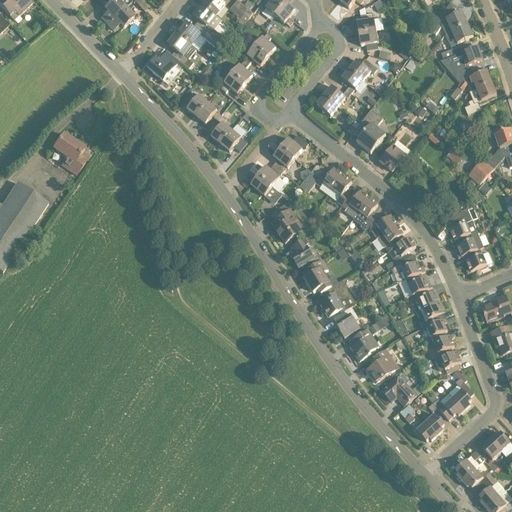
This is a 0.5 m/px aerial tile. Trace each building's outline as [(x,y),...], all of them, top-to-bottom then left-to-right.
[(15,0),(12,3),(9,0),(0,0),(0,8),(9,18),(13,22),(18,18),(32,5),(27,0),(15,0)] [(107,26),(125,10),(119,3),(121,1),(120,0),(110,0),(113,3),(105,10),(108,14),(102,20),(107,26)] [(144,13),(149,9),(140,0),(135,0),(133,2),(144,13)] [(202,5),(216,17),(225,7),(216,0),(208,0),(207,2),(205,1),(202,5)] [(263,4),(258,0),(254,5),(259,9),(263,4)] [(275,18),(286,4),(280,0),(274,0),(274,1),(272,0),(266,0),(266,1),(263,4),(259,9),(258,11),(263,15),(266,11),(275,18)] [(342,0),(340,3),(349,11),(355,3),(360,7),(364,2),(362,0),(342,0)] [(233,7),(249,20),(254,15),(237,2),(233,7)] [(286,4),(275,18),(284,26),(285,25),(290,29),(294,24),(289,20),(296,12),(286,4)] [(208,28),(216,17),(202,5),(197,10),(199,12),(194,18),(208,28)] [(243,28),(249,20),(233,7),(229,12),(237,19),(236,21),(239,23),(238,25),(243,28)] [(125,10),(107,26),(113,33),(120,26),(123,30),(134,20),(125,10)] [(452,34),(468,27),(462,14),(446,21),(452,34)] [(373,22),(372,16),(361,18),(361,24),(357,25),(359,36),(376,33),(374,22),(373,22)] [(0,36),(10,27),(0,17),(0,36)] [(436,37),(444,26),(438,22),(430,33),(436,37)] [(192,47),(200,37),(186,25),(177,35),(192,47)] [(450,60),(462,55),(459,46),(473,39),(468,27),(452,34),(445,37),(452,52),(447,54),(450,60)] [(207,34),(217,42),(226,49),(230,44),(211,29),(207,34)] [(376,33),(359,36),(361,48),(366,47),(367,53),(378,51),(377,45),(378,45),(376,33)] [(213,48),(217,42),(207,34),(203,39),(213,48)] [(197,52),(192,47),(177,35),(168,46),(176,53),(173,57),(172,57),(180,63),(189,71),(194,65),(189,62),(197,52)] [(255,49),(269,60),(276,51),(268,44),(272,39),(267,35),(263,40),(255,49)] [(220,53),(225,48),(217,42),(213,48),(220,53)] [(261,69),(269,60),(255,49),(248,58),(244,63),(249,67),(253,62),(261,69)] [(478,49),(462,55),(467,68),(483,62),(478,49)] [(406,61),(411,56),(404,50),(399,56),(406,61)] [(172,57),(173,57),(168,54),(160,63),(157,60),(148,71),(163,83),(180,63),(172,57)] [(420,65),(428,57),(425,54),(420,59),(415,54),(412,57),(420,65)] [(349,72),(363,83),(370,74),(373,77),(377,72),(365,62),(361,66),(357,63),(349,72)] [(411,62),(405,69),(411,73),(416,67),(411,62)] [(245,72),(249,67),(244,63),(240,68),(240,67),(232,76),(246,88),(253,79),(245,72)] [(400,69),(394,64),(389,71),(396,76),(398,73),(400,69)] [(355,92),(363,83),(349,72),(342,81),(350,88),(346,92),(351,96),(355,92)] [(471,94),(492,86),(487,73),(480,76),(478,72),(468,76),(468,77),(463,83),(454,94),(450,99),(455,102),(467,87),(469,88),(471,94)] [(238,97),(246,88),(232,76),(225,86),(221,91),(226,95),(230,90),(238,97)] [(471,94),(470,95),(473,102),(469,104),(469,105),(463,107),(465,110),(468,118),(481,112),(478,105),(497,97),(492,86),(471,94)] [(351,96),(346,92),(342,97),(332,89),(324,98),(338,109),(345,101),(347,102),(351,96)] [(196,119),(208,105),(199,98),(198,99),(193,94),(189,100),(194,104),(187,111),(196,119)] [(330,119),(338,109),(324,98),(316,107),(330,119)] [(377,103),(370,98),(367,103),(373,108),(377,103)] [(217,123),(221,118),(217,114),(217,113),(208,105),(196,119),(206,127),(212,119),(217,123)] [(434,107),(430,113),(435,116),(439,111),(434,107)] [(423,119),(427,113),(419,108),(415,115),(423,119)] [(402,121),(409,118),(406,111),(400,114),(402,121)] [(371,156),(386,138),(376,130),(383,121),(372,112),(359,128),(366,134),(357,145),(371,156)] [(252,120),(247,116),(243,120),(248,125),(252,120)] [(221,147),(232,133),(223,125),(226,122),(221,118),(217,123),(222,126),(211,139),(221,147)] [(238,126),(234,132),(243,139),(247,133),(238,126)] [(356,132),(351,129),(351,128),(347,133),(352,137),(356,132)] [(457,140),(463,135),(457,128),(451,133),(457,140)] [(443,131),(437,142),(432,138),(429,141),(437,148),(440,145),(446,133),(443,131)] [(500,151),(487,166),(494,172),(505,159),(507,157),(506,153),(511,150),(511,134),(511,132),(495,138),(500,151)] [(232,133),(221,147),(230,154),(232,152),(234,150),(241,155),(248,146),(241,140),(232,133)] [(77,178),(88,162),(80,157),(85,151),(63,137),(54,151),(67,160),(62,168),(77,178)] [(281,150),(295,162),(303,152),(303,153),(308,146),(297,137),(292,144),(288,141),(281,150)] [(392,174),(399,166),(406,158),(394,148),(380,164),(392,174)] [(287,171),(295,162),(281,150),(273,159),(277,162),(273,167),(282,175),(286,170),(287,171)] [(457,167),(464,158),(455,150),(447,158),(457,167)] [(319,181),(323,175),(327,169),(322,166),(320,169),(318,167),(316,168),(311,174),(319,181)] [(279,179),(282,175),(273,167),(269,172),(266,169),(258,178),(272,189),(279,180),(279,179)] [(334,190),(343,178),(334,171),(328,179),(323,175),(319,181),(316,185),(321,189),(325,183),(334,190)] [(477,171),(470,179),(479,188),(487,180),(477,171)] [(316,185),(319,181),(311,174),(300,189),(308,195),(316,185)] [(279,194),(272,189),(258,178),(251,187),(271,204),(279,194)] [(342,208),(350,198),(345,194),(352,185),(343,178),(334,190),(342,196),(337,204),(342,208)] [(492,191),(485,185),(479,191),(486,197),(492,191)] [(0,273),(2,275),(48,206),(17,186),(2,209),(0,207),(0,273)] [(359,214),(369,200),(360,194),(354,201),(350,198),(342,208),(347,212),(350,208),(359,214)] [(482,204),(478,195),(471,199),(475,207),(482,204)] [(437,215),(445,207),(438,199),(429,207),(437,215)] [(369,229),(377,219),(372,215),(378,207),(369,200),(359,214),(353,222),(362,228),(361,229),(364,232),(369,229)] [(290,211),(293,209),(292,206),(289,204),(281,210),(271,217),(275,222),(290,211)] [(275,222),(263,230),(264,230),(275,223),(279,230),(275,232),(285,246),(300,235),(295,228),(299,225),(290,212),(294,209),(293,209),(290,211),(275,222)] [(471,237),(477,234),(467,211),(461,214),(451,226),(453,231),(450,233),(453,240),(451,241),(452,244),(455,244),(458,242),(471,236),(471,237)] [(378,241),(397,227),(391,218),(383,223),(377,219),(369,229),(377,241),(378,241)] [(399,247),(396,242),(403,236),(397,227),(378,241),(384,250),(385,249),(389,255),(399,247)] [(466,257),(484,250),(477,234),(471,237),(471,236),(458,242),(455,244),(457,248),(460,256),(458,257),(459,261),(467,257),(466,257)] [(410,259),(407,255),(416,250),(409,240),(399,247),(389,255),(394,263),(386,269),(389,274),(392,271),(393,272),(410,259)] [(299,270),(311,263),(314,261),(311,256),(314,254),(306,241),(291,250),(294,256),(291,258),(299,270)] [(466,257),(467,257),(469,262),(466,263),(469,271),(467,272),(468,276),(487,268),(480,252),(484,250),(466,257)] [(361,264),(361,261),(357,254),(351,259),(357,267),(361,264)] [(399,286),(405,283),(419,276),(425,274),(423,270),(420,271),(414,257),(410,259),(393,272),(399,286)] [(325,294),(337,286),(339,285),(335,279),(328,283),(323,276),(330,272),(324,262),(322,262),(313,268),(308,271),(311,277),(305,281),(313,295),(319,291),(321,296),(325,294)] [(423,294),(431,290),(430,286),(427,287),(424,280),(422,281),(419,276),(405,283),(412,298),(409,299),(410,300),(423,294)] [(351,310),(347,301),(352,298),(343,283),(339,285),(337,286),(325,294),(330,303),(322,308),(326,316),(325,316),(328,321),(332,319),(331,318),(342,311),(344,314),(351,310)] [(425,299),(423,294),(410,300),(416,315),(422,313),(439,306),(434,295),(425,299)] [(511,314),(506,299),(497,302),(498,305),(493,307),(493,306),(482,310),(487,325),(503,319),(503,317),(511,314)] [(423,332),(427,330),(436,325),(434,320),(444,316),(439,306),(422,313),(427,323),(420,326),(423,332)] [(351,310),(344,314),(333,321),(339,330),(338,330),(344,341),(360,331),(354,322),(358,320),(351,310)] [(447,339),(445,334),(447,333),(444,326),(447,325),(445,321),(436,325),(427,330),(433,345),(447,339)] [(360,364),(371,357),(370,356),(379,350),(372,338),(382,331),(378,324),(351,343),(355,350),(356,352),(354,353),(355,355),(354,356),(360,364)] [(511,335),(509,329),(491,336),(494,344),(497,343),(503,358),(511,354),(511,335)] [(440,361),(459,353),(454,355),(452,350),(454,349),(451,342),(454,341),(452,337),(447,339),(433,345),(440,361)] [(376,385),(398,370),(386,352),(371,362),(375,368),(367,373),(376,385)] [(447,377),(457,373),(461,371),(459,366),(461,365),(458,358),(461,357),(459,353),(440,361),(447,377)] [(467,383),(457,373),(454,375),(459,381),(455,385),(460,390),(465,386),(464,385),(467,383)] [(405,388),(398,380),(382,394),(390,403),(392,405),(397,400),(405,409),(417,398),(406,386),(405,388)] [(423,392),(418,387),(412,392),(417,398),(423,392)] [(453,400),(465,413),(471,408),(469,406),(472,403),(462,392),(453,400)] [(465,413),(453,400),(449,395),(440,404),(434,397),(429,401),(437,410),(448,423),(453,418),(454,419),(457,417),(459,419),(465,413)] [(433,415),(437,410),(433,406),(428,410),(433,415)] [(405,421),(410,417),(415,413),(409,407),(400,415),(405,421)] [(410,417),(405,421),(410,426),(415,422),(410,417)] [(425,425),(437,438),(443,432),(441,430),(444,427),(435,417),(425,425)] [(431,443),(437,438),(425,425),(417,433),(426,444),(429,441),(431,443)] [(490,441),(502,454),(511,446),(501,435),(498,438),(496,436),(490,441)] [(492,463),(502,454),(490,441),(484,447),(486,449),(483,452),(492,463)] [(462,483),(475,472),(484,463),(476,454),(471,458),(467,463),(456,472),(459,475),(457,477),(462,483)] [(494,474),(499,469),(495,465),(490,469),(494,474)] [(483,481),(475,472),(462,483),(468,489),(470,487),(472,491),(473,490),(477,494),(494,479),(490,475),(483,481)] [(485,510),(499,498),(505,494),(497,485),(498,484),(494,479),(477,494),(480,498),(480,499),(482,502),(480,504),(485,510)] [(510,511),(511,511),(511,500),(505,494),(499,498),(485,510),(487,511),(510,511)]
